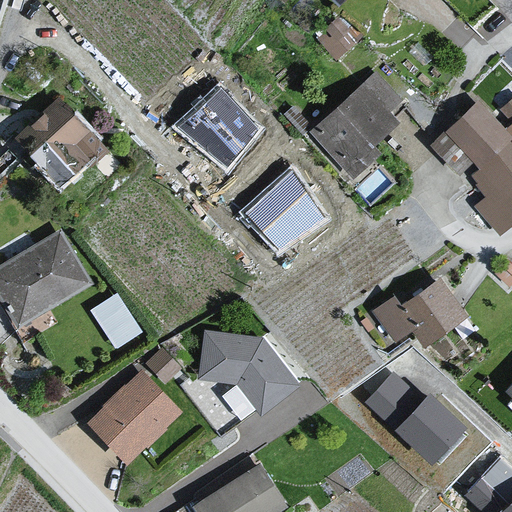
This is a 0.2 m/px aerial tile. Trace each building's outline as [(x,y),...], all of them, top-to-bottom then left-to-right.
[(336,0),(347,11),(359,0),(336,0)] [(320,34),(341,53),(358,34),(337,15),(320,34)] [(376,68),(308,130),(345,171),(400,121),(391,111),(404,99),(376,68)] [(223,84),(184,116),(221,160),(260,129),(223,84)] [(87,129),(60,95),(14,138),(58,186),(87,159),(73,145),(87,129)] [(511,123),(505,130),(479,101),(446,130),(480,169),(471,176),(478,183),(476,185),(486,196),(474,206),(501,236),(511,226),(511,123)] [(0,292),(19,324),(86,279),(58,229),(0,265),(0,292)] [(441,282),(405,305),(398,294),(371,312),(391,343),(417,326),(428,344),(465,319),(441,282)] [(117,289),(89,307),(116,347),(144,328),(117,289)] [(262,413),(299,382),(262,335),(203,327),(196,377),(235,380),(262,413)] [(397,360),(364,395),(434,461),(467,426),(397,360)] [(180,407),(142,370),(89,421),(129,463),(180,407)] [(273,511),(286,504),(258,463),(193,506),(197,511),(273,511)] [(511,511),(511,497),(498,511),(511,511)]
